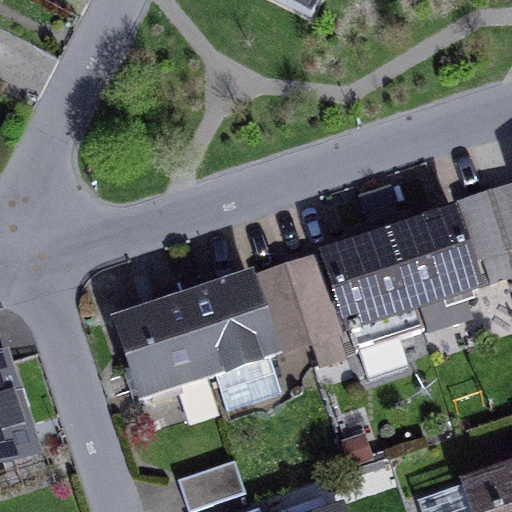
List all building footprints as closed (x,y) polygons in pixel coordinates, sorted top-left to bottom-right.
[(269,0),(312,21),(322,0),(269,0)] [(508,254),(511,252),(511,189),(490,197),(508,254)] [(490,286),(511,279),(511,264),(508,254),(490,197),(461,206),(480,263),(482,262),(490,286)] [(416,311),(479,290),(455,217),(412,231),(407,218),(385,225),(413,312),(416,311)] [(416,311),(413,312),(385,225),(364,232),(368,245),(325,259),(356,355),(358,354),(367,382),(407,369),(398,341),(424,333),(416,311)] [(319,368),(346,359),(316,263),(283,274),(307,347),(312,346),(319,368)] [(259,282),(282,355),(307,347),(283,274),(259,282)] [(269,360),(274,358),(250,285),(207,300),(203,287),(181,294),(209,380),(215,378),(227,414),(281,396),(269,360)] [(121,328),(144,401),(179,389),(203,382),(209,380),(181,294),(159,301),(163,314),(121,328)] [(0,465),(31,455),(19,416),(13,399),(2,366),(0,366),(0,465)] [(179,389),(191,424),(214,416),(203,382),(179,389)] [(23,395),(13,399),(19,416),(29,413),(23,395)] [(511,511),(511,459),(504,462),(509,476),(420,506),(421,511),(511,511)] [(235,465),(178,484),(187,511),(201,511),(246,497),(235,465)]
